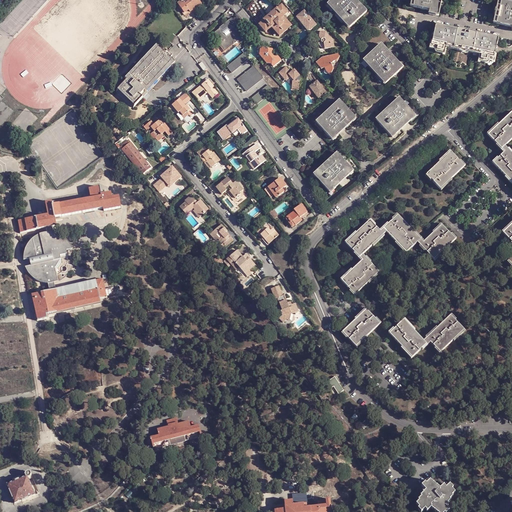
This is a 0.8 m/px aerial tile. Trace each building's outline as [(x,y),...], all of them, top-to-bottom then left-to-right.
[(198,0),(192,0),(186,5),(190,11),(201,3),(198,0)] [(332,0),(329,3),(351,27),(365,14),(352,0),(332,0)] [(416,0),(414,9),(431,13),(440,15),(443,0),(416,0)] [(183,1),(178,5),(186,16),(189,14),(190,16),(192,14),(192,13),(190,11),(186,5),(183,1)] [(201,3),(190,11),(192,13),(203,5),(201,3)] [(511,5),(505,4),(500,27),(511,28),(511,5)] [(281,7),(260,26),(266,33),(267,33),(272,28),(275,31),(278,34),(280,37),(290,28),(291,27),(283,18),(288,14),(281,7)] [(306,12),(298,19),(302,23),(303,22),(306,25),(304,26),(309,30),(310,29),(312,29),(314,30),(319,26),(306,12)] [(220,29),(213,34),(226,50),(238,40),(240,43),(245,39),(242,35),(241,36),(234,27),(237,25),(232,18),(224,25),(225,25),(220,29)] [(456,32),(437,28),(434,43),(432,43),(431,50),(439,52),(447,53),(448,46),(480,52),(479,60),(487,62),(494,63),(495,56),(493,56),(497,40),(476,36),(456,32)] [(322,45),(318,46),(321,50),(327,51),(336,49),(335,42),(332,42),(332,39),(328,33),(323,32),(320,34),(320,38),(323,41),(322,45)] [(364,60),(386,84),(403,69),(381,45),(364,60)] [(124,77),(129,82),(163,51),(158,46),(124,77)] [(447,53),(439,52),(440,54),(440,55),(441,56),(443,56),(449,57),(451,49),(458,51),(477,55),(476,62),(481,63),(483,64),(484,64),(486,63),(487,62),(479,60),(480,52),(448,46),(447,53)] [(281,66),(280,60),(280,57),(277,59),(275,60),(273,58),(274,56),(274,53),(273,50),(261,48),(260,50),(259,56),(263,62),(266,63),(269,66),(272,67),(276,70),(281,66)] [(129,82),(119,91),(132,105),(141,96),(144,98),(149,93),(146,91),(165,74),(163,71),(173,62),(163,51),(129,82)] [(232,72),(248,59),(244,54),(227,67),(232,72)] [(321,60),(319,64),(322,67),(320,69),(322,71),(324,70),(327,73),(333,68),(333,67),(333,65),(334,63),(336,62),(338,62),(340,57),(337,55),(327,58),(326,60),(325,59),(323,61),(321,60)] [(237,79),(247,91),(263,77),(258,71),(254,66),(237,79)] [(294,93),(301,93),(302,80),(296,73),(294,74),(292,71),(290,72),(288,70),(282,76),(289,84),(291,82),(295,87),(294,93)] [(201,86),(193,94),(200,100),(208,93),(213,99),(219,94),(214,88),(215,87),(209,81),(203,86),(201,86)] [(319,82),(312,88),(321,99),(328,93),(325,89),(326,88),(323,85),(322,86),(319,82)] [(271,92),(266,86),(252,97),(257,103),(271,92)] [(127,109),(132,105),(119,91),(115,95),(127,109)] [(190,99),(185,92),(178,98),(179,100),(172,105),(178,113),(179,111),(185,118),(188,115),(190,117),(194,114),(186,106),(184,104),(186,104),(190,99)] [(377,121),(392,137),(415,116),(400,99),(377,121)] [(317,123),(332,140),(356,118),(340,101),(317,123)] [(511,184),(511,154),(505,146),(511,139),(511,113),(487,135),(504,154),(493,164),(511,184)] [(220,132),(225,140),(238,130),(243,135),(248,131),(239,120),(229,127),(228,126),(220,132)] [(145,127),(148,131),(152,128),(155,132),(150,136),(153,140),(156,138),(159,142),(165,137),(163,135),(166,132),(170,136),(174,133),(165,123),(163,124),(160,121),(156,125),(152,121),(145,127)] [(244,155),(255,170),(267,161),(262,155),(259,157),(256,153),(261,148),(258,144),(244,155)] [(133,146),(125,153),(143,174),(152,167),(145,160),(151,155),(147,152),(142,156),(133,146)] [(207,146),(198,154),(201,158),(203,156),(206,160),(204,162),(210,170),(222,161),(215,153),(213,153),(207,146)] [(427,175),(441,190),(466,167),(452,152),(427,175)] [(314,176),(330,192),(353,170),(338,154),(314,176)] [(182,177),(173,166),(164,174),(166,175),(162,178),(153,186),(159,193),(168,184),(171,182),(174,184),(182,177)] [(228,191),(226,190),(231,187),(233,189),(230,192),(236,199),(242,194),(241,193),(244,190),(237,181),(234,184),(229,178),(216,188),(222,195),(228,191)] [(281,178),(269,187),(275,196),(277,198),(286,192),(284,189),(287,186),(281,178)] [(269,187),(265,190),(271,198),(275,196),(269,187)] [(53,228),(58,227),(56,219),(104,210),(104,212),(121,209),(119,198),(113,199),(111,194),(102,195),(100,189),(90,191),(91,200),(76,203),(75,199),(46,204),(48,216),(19,223),(21,234),(47,229),(53,228)] [(180,208),(187,215),(194,209),(195,210),(194,212),(200,218),(210,210),(202,200),(198,203),(192,196),(186,201),(187,202),(180,208)] [(293,222),(297,226),(303,221),(301,218),(308,212),(303,204),(295,210),(296,212),(288,218),(292,223),(293,222)] [(276,209),(270,214),(274,220),(280,216),(276,209)] [(341,279),(356,294),(379,272),(364,254),(387,233),(407,252),(418,242),(422,238),(400,214),(382,231),(372,220),(345,245),(360,261),(341,279)] [(288,218),(286,220),(293,229),(297,226),(293,222),(292,223),(288,218)] [(511,221),(501,232),(511,244),(511,221)] [(223,225),(212,234),(222,245),(220,247),(224,250),(234,241),(227,232),(229,231),(223,225)] [(262,239),(269,245),(280,236),(274,229),(272,230),(267,225),(258,232),(263,238),(262,239)] [(421,245),(435,259),(457,239),(443,225),(425,241),(421,245)] [(47,229),(47,234),(39,236),(34,239),(28,245),(26,249),(24,256),(24,261),(30,260),(31,263),(32,267),(26,268),(31,276),(36,280),(40,282),(44,283),(48,284),(50,292),(56,290),(55,283),(59,282),(64,279),(69,275),(73,269),(74,264),(75,259),(74,257),(69,258),(67,251),(73,250),(70,245),(67,241),(63,238),(58,235),(54,234),(53,228),(47,229)] [(241,249),(227,262),(232,267),(235,265),(237,267),(240,264),(248,274),(258,265),(254,260),(255,259),(250,253),(246,256),(241,249)] [(34,295),(38,321),(48,319),(48,315),(103,303),(103,300),(108,299),(104,280),(56,290),(50,292),(34,295)] [(282,285),(273,288),(277,300),(280,299),(281,303),(283,303),(284,310),(279,312),(278,315),(286,323),(290,319),(292,319),(294,313),(298,312),(302,310),(299,302),(294,303),(293,301),(291,301),(286,292),(284,292),(282,285)] [(344,332),(358,347),(381,324),(367,309),(344,332)] [(390,333),(413,357),(430,341),(441,353),(455,339),(456,341),(467,330),(452,315),(425,340),(405,319),(390,333)] [(326,381),(333,396),(343,392),(336,377),(326,381)] [(151,437),(154,450),(202,436),(199,425),(191,426),(189,421),(178,423),(177,418),(167,421),(168,426),(158,429),(159,435),(151,437)] [(16,503),(36,494),(29,477),(31,476),(31,473),(30,471),(28,470),(26,472),(25,474),(26,476),(17,480),(8,484),(16,503)] [(418,509),(421,511),(426,509),(428,511),(432,508),(437,511),(448,511),(450,511),(446,506),(451,501),(450,500),(453,497),(452,495),(455,492),(452,489),(454,488),(450,485),(447,488),(444,485),(440,489),(438,486),(437,486),(430,481),(427,484),(426,483),(422,486),(426,491),(421,496),(422,497),(419,500),(420,501),(417,504),(420,508),(418,509)] [(274,510),(274,511),(331,511),(329,499),(327,498),(326,499),(325,499),(317,501),(317,506),(306,506),(305,503),(292,504),(291,500),(283,501),(283,504),(277,505),(276,510),(274,510)]
